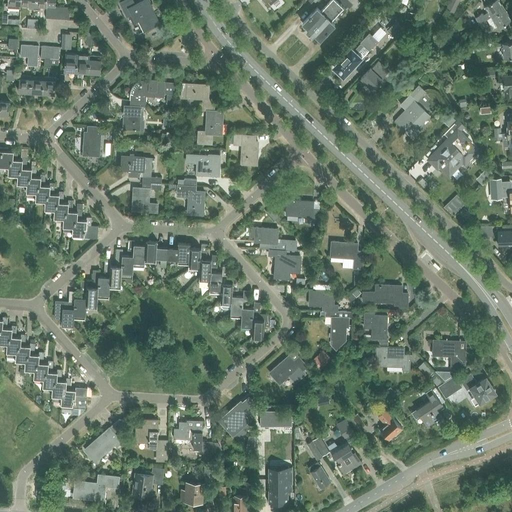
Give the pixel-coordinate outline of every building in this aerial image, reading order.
[(21,8),(21,4),(21,0),(7,0),(7,7),(21,8)] [(28,8),(33,9),(34,5),(34,0),(21,0),(21,4),(28,5),(28,8)] [(46,18),(52,18),(52,6),(55,6),(55,0),(34,0),(34,5),(33,9),(40,10),(40,6),(47,7),(46,18)] [(135,23),(139,21),(145,31),(159,24),(151,8),(152,7),(148,0),(143,0),(135,4),(132,0),(123,0),(119,2),(123,11),(127,17),(131,15),(135,23)] [(317,8),(303,23),(308,29),(309,29),(310,29),(310,30),(311,29),(314,32),(313,32),(314,33),(313,33),(314,34),(320,40),(335,25),(331,21),(344,7),(336,0),(331,0),(321,11),(317,8)] [(456,7),(459,0),(449,0),(446,8),(454,12),(456,7)] [(475,0),(471,6),(476,10),(481,3),(477,0),(475,0)] [(485,6),(488,12),(484,15),(482,13),(475,18),(479,25),(485,21),(487,20),(492,17),(505,9),(499,0),(484,0),(487,4),(485,6)] [(511,19),(505,9),(492,17),(487,20),(492,29),(497,25),(498,27),(511,19)] [(387,30),(396,38),(406,28),(397,20),(387,30)] [(485,21),(479,25),(483,30),(489,25),(485,21)] [(337,71),(340,71),(345,75),(344,76),(344,77),(378,41),(369,32),(360,42),(361,43),(354,50),(351,47),(337,62),(337,64),(335,65),(334,67),(335,70),(337,71)] [(449,34),(438,45),(440,48),(453,40),(449,34)] [(395,42),(401,50),(407,45),(400,37),(395,42)] [(476,45),(477,48),(478,51),(489,48),(487,41),(476,45)] [(511,41),(502,43),(497,43),(497,48),(503,47),(503,57),(511,56),(511,41)] [(27,66),(32,66),(33,57),(32,57),(26,57),(27,45),(21,44),(20,57),(28,57),(27,66)] [(53,58),(47,58),(41,57),(41,58),(45,58),(44,67),(50,67),(50,64),(50,58),(58,59),(59,47),(53,46),(53,58)] [(64,71),(76,71),(77,58),(78,54),(78,53),(66,52),(64,71)] [(76,71),(88,72),(90,55),(78,54),(77,58),(76,71)] [(90,55),(88,72),(101,73),(102,56),(90,55)] [(365,82),(373,89),(378,93),(383,87),(379,83),(380,83),(381,82),(381,81),(383,79),(382,78),(389,71),(378,61),(371,68),(370,68),(361,78),(362,79),(359,82),(363,85),(365,82)] [(503,82),(504,89),(504,95),(511,94),(511,74),(498,76),(498,83),(503,82)] [(18,91),(31,92),(32,79),(19,78),(18,91)] [(31,92),(42,93),(43,79),(32,79),(31,92)] [(43,79),(42,93),(55,94),(56,80),(43,79)] [(130,94),(130,100),(146,101),(146,96),(163,97),(163,93),(166,94),(166,103),(173,104),(174,82),(164,82),(142,81),(141,81),(140,81),(138,82),(137,82),(136,83),(134,84),(133,85),(132,87),(131,88),(130,90),(130,91),(130,93),(130,94)] [(203,98),(202,104),(215,105),(215,99),(208,98),(209,84),(182,83),(181,97),(203,98)] [(409,94),(417,101),(426,92),(418,85),(409,94)] [(430,116),(414,101),(408,95),(399,104),(405,110),(395,121),(413,138),(420,131),(417,129),(430,116)] [(0,114),(9,115),(10,101),(0,100),(0,114)] [(146,101),(130,100),(130,106),(125,106),(123,130),(140,131),(142,107),(146,107),(146,101)] [(215,105),(202,104),(202,110),(206,111),(205,130),(198,130),(197,143),(213,144),(213,133),(221,134),(222,116),(219,116),(217,111),(214,111),(215,105)] [(443,121),(449,126),(455,120),(449,114),(443,121)] [(471,140),(461,130),(465,126),(458,119),(454,123),(444,133),(449,138),(429,159),(434,163),(437,161),(439,159),(442,162),(439,165),(449,174),(461,162),(465,165),(478,151),(473,147),(474,146),(470,142),(471,140)] [(106,135),(107,127),(88,126),(88,131),(85,131),(84,154),(99,155),(100,134),(106,135)] [(500,133),(494,134),(495,140),(498,139),(501,139),(501,138),(503,138),(503,139),(503,146),(510,146),(510,152),(511,151),(511,132),(508,133),(507,133),(500,133)] [(163,133),(160,142),(169,145),(171,140),(169,140),(170,135),(163,133)] [(241,145),(240,163),(257,164),(258,141),(255,141),(255,136),(234,135),(233,145),(241,145)] [(163,153),(167,154),(170,152),(170,148),(167,146),(163,146),(162,150),(163,153)] [(17,157),(18,148),(15,148),(13,148),(13,151),(11,151),(8,151),(8,148),(4,148),(0,147),(0,166),(9,167),(11,167),(11,159),(13,159),(13,157),(17,157)] [(186,163),(197,163),(196,174),(219,175),(220,155),(212,154),(211,155),(187,154),(186,163)] [(122,155),(121,170),(129,170),(133,170),(132,176),(138,176),(138,175),(143,176),(142,182),(162,183),(162,177),(152,177),(153,158),(145,157),(145,156),(133,156),(130,155),(122,155)] [(27,157),(23,157),(23,160),(17,159),(17,157),(13,157),(13,159),(11,159),(11,167),(9,167),(8,175),(17,176),(20,176),(20,168),(22,168),(22,165),(26,165),(27,157)] [(20,176),(17,176),(17,184),(26,185),(29,185),(29,177),(31,177),(31,174),(36,174),(37,161),(33,160),(32,168),(26,168),(26,165),(22,165),(22,168),(20,168),(20,176)] [(41,174),(41,177),(35,177),(36,174),(31,174),(31,177),(29,177),(29,185),(26,185),(26,192),(27,192),(27,197),(36,197),(36,193),(38,193),(38,185),(41,186),(41,183),(45,183),(45,174),(41,174)] [(501,178),(491,179),(492,198),(503,198),(502,196),(506,196),(510,196),(511,212),(511,189),(510,190),(510,182),(502,183),(501,178)] [(134,187),(132,210),(157,211),(157,203),(150,202),(151,189),(161,189),(162,183),(142,182),(142,187),(134,187)] [(36,193),(36,197),(35,201),(45,202),(47,202),(48,194),(50,194),(50,191),(55,191),(55,183),(50,183),(50,186),(45,185),(45,183),(41,183),(41,186),(38,185),(38,193),(36,193)] [(178,184),(177,196),(189,197),(188,213),(203,214),(204,192),(196,191),(197,185),(184,184),(178,184)] [(59,200),(63,200),(64,191),(59,191),(59,194),(54,194),(55,191),(50,191),(50,194),(48,194),(47,202),(45,202),(44,210),(54,210),(56,210),(57,203),(59,203),(59,200)] [(444,207),(452,215),(463,203),(455,196),(444,207)] [(311,222),(311,225),(318,226),(319,209),(313,208),(313,201),(287,199),(286,215),(305,217),(305,221),(311,222)] [(73,200),(69,200),(69,203),(63,202),(63,200),(59,200),(59,203),(57,203),(56,210),(54,210),(54,218),(64,219),(64,218),(65,219),(66,211),(68,211),(68,208),(72,209),(73,200)] [(78,211),(72,211),(72,209),(68,208),(68,211),(66,211),(65,219),(64,218),(64,219),(63,231),(73,231),(73,227),(75,227),(75,219),(77,219),(77,217),(82,217),(82,203),(77,203),(77,208),(78,208),(78,211)] [(271,207),(266,211),(270,216),(275,212),(271,207)] [(82,217),(77,217),(77,219),(75,219),(75,227),(73,227),(73,231),(72,235),(84,236),(84,231),(84,228),(87,228),(87,225),(91,226),(91,217),(87,217),(87,220),(81,220),(82,217)] [(492,234),(491,225),(481,225),(481,235),(492,234)] [(251,228),(251,235),(255,236),(255,241),(262,242),(261,248),(270,248),(282,249),(285,249),(285,248),(294,249),(294,239),(277,238),(278,228),(256,227),(252,227),(251,228)] [(511,230),(498,232),(498,243),(504,243),(504,244),(511,244),(511,230)] [(134,262),(145,263),(145,262),(145,258),(145,245),(134,244),(134,240),(128,240),(128,249),(134,249),(133,255),(134,255),(133,262),(133,273),(134,262)] [(154,259),(167,259),(168,248),(157,247),(158,241),(145,241),(145,245),(145,258),(145,262),(145,263),(145,261),(154,262),(154,259)] [(354,268),(362,268),(363,251),(357,250),(358,243),(331,241),(330,256),(354,258),(354,268)] [(177,264),(189,264),(189,261),(189,260),(190,247),(190,243),(178,243),(178,248),(168,248),(167,259),(177,260),(177,264)] [(188,268),(200,269),(200,266),(200,259),(201,259),(201,254),(207,255),(207,244),(202,244),(201,248),(190,247),(189,260),(189,261),(189,264),(189,265),(188,268)] [(270,248),(269,254),(276,255),(275,277),(289,278),(289,272),(300,272),(301,256),(285,255),(285,249),(282,249),(270,248)] [(133,278),(133,273),(133,262),(134,255),(133,255),(122,255),(123,249),(117,249),(116,260),(122,260),(121,266),(122,266),(121,272),(122,272),(121,277),(133,278)] [(202,285),(210,285),(210,278),(211,271),(211,265),(217,266),(218,255),(212,254),(212,260),(201,259),(200,259),(200,266),(200,269),(199,281),(202,285)] [(121,285),(121,284),(121,283),(121,277),(122,272),(121,272),(122,266),(121,266),(110,265),(111,259),(105,259),(104,270),(110,271),(110,276),(110,283),(109,288),(122,289),(122,285),(121,285)] [(209,292),(221,293),(221,290),(221,283),(222,283),(222,278),(228,278),(228,266),(223,266),(222,272),(211,271),(210,278),(210,285),(209,292)] [(108,294),(109,294),(110,283),(110,276),(99,276),(99,269),(93,269),(92,281),(98,281),(98,287),(98,293),(97,305),(98,305),(98,297),(108,297),(108,294)] [(220,304),(231,305),(231,302),(231,295),(232,295),(232,289),(238,290),(239,278),(233,278),(233,284),(222,283),(221,283),(221,290),(221,293),(220,304)] [(97,305),(98,293),(98,287),(87,286),(87,280),(81,280),(80,291),(86,292),(86,298),(86,304),(85,315),(86,315),(86,307),(96,308),(97,305)] [(402,292),(402,285),(376,284),(376,291),(362,291),(362,302),(376,302),(376,300),(394,301),(394,305),(399,305),(399,307),(407,307),(408,293),(402,292)] [(230,316),(242,317),(242,313),(242,307),(243,307),(243,301),(249,301),(249,290),(244,290),(243,296),(232,295),(231,295),(231,302),(231,305),(230,316)] [(325,304),(325,310),(338,311),(338,305),(332,304),(333,290),(310,290),(310,304),(325,304)] [(85,315),(86,315),(85,315),(86,304),(86,298),(75,297),(75,291),(69,291),(69,302),(74,302),(74,309),(74,314),(74,326),(74,318),(85,318),(85,315)] [(347,296),(352,301),(356,297),(352,292),(347,296)] [(70,325),(74,326),(74,314),(74,309),(74,302),(69,302),(57,301),(56,319),(62,319),(62,325),(70,325)] [(241,327),(252,327),(252,325),(253,319),(253,313),(259,313),(260,302),(254,302),(254,308),(243,307),(242,307),(242,313),(242,317),(241,327)] [(352,311),(338,311),(325,310),(325,316),(332,317),(331,344),(336,350),(342,345),(342,339),(345,339),(346,327),(349,327),(349,317),(351,317),(352,311)] [(364,333),(364,341),(380,342),(388,342),(388,338),(386,338),(387,315),(376,315),(374,315),(374,311),(365,311),(364,323),(372,323),(372,327),(372,334),(364,333)] [(252,325),(252,327),(252,336),(263,337),(264,325),(270,326),(270,314),(259,313),(253,313),(253,319),(252,325)] [(7,325),(8,317),(6,317),(3,317),(3,319),(0,319),(0,335),(1,328),(3,328),(3,325),(7,325)] [(0,335),(0,343),(7,344),(9,344),(10,337),(12,337),(12,334),(16,335),(17,326),(13,325),(12,328),(7,328),(7,325),(3,325),(3,328),(1,328),(0,335)] [(7,344),(6,357),(16,358),(17,353),(19,353),(19,345),(21,346),(21,343),(25,343),(26,334),(22,334),(21,337),(16,337),(16,335),(12,334),(12,337),(10,337),(9,344),(7,344)] [(433,340),(433,356),(451,356),(450,368),(460,368),(460,364),(463,367),(465,365),(465,354),(465,348),(456,348),(457,340),(433,340)] [(375,345),(374,360),(380,360),(380,365),(402,366),(402,369),(409,370),(410,353),(404,353),(404,347),(388,347),(388,342),(380,342),(379,345),(375,345)] [(34,343),(31,343),(31,346),(26,345),(25,345),(25,343),(21,343),(21,346),(19,345),(19,353),(17,353),(16,358),(16,361),(26,362),(28,362),(28,354),(31,354),(31,352),(34,352),(34,343)] [(310,360),(319,370),(331,359),(322,349),(310,360)] [(40,354),(37,354),(34,354),(34,352),(31,352),(31,354),(28,354),(28,362),(26,362),(25,369),(25,370),(26,370),(34,370),(37,371),(37,363),(39,363),(40,360),(43,361),(44,352),(40,351),(40,354)] [(294,360),(289,355),(269,373),(279,385),(289,376),(295,383),(306,373),(304,370),(308,366),(299,356),(298,357),(294,360)] [(34,370),(34,378),(44,379),(46,379),(46,371),(48,372),(49,369),(52,369),(53,361),(48,360),(48,363),(47,363),(43,363),(43,361),(40,360),(39,363),(37,363),(37,371),(34,370)] [(418,366),(426,375),(432,370),(423,361),(418,366)] [(61,378),(62,369),(58,369),(58,372),(52,371),(52,369),(49,369),(48,372),(46,371),(46,379),(44,379),(43,387),(51,388),(53,388),(54,380),(56,380),(56,377),(61,378)] [(486,377),(478,382),(471,373),(460,380),(467,390),(470,388),(475,396),(471,398),(475,405),(480,402),(496,392),(486,377)] [(437,384),(442,381),(436,374),(431,378),(437,384)] [(438,386),(440,389),(446,398),(462,387),(455,375),(447,380),(438,386)] [(53,388),(51,388),(51,396),(52,396),(51,401),(60,401),(60,404),(61,404),(62,396),(64,396),(64,393),(65,393),(65,392),(63,392),(63,389),(66,389),(66,386),(71,387),(71,378),(68,378),(67,378),(67,381),(61,380),(61,378),(56,377),(56,380),(54,380),(53,388)] [(86,396),(87,387),(80,387),(79,387),(76,386),(76,389),(70,389),(71,387),(66,386),(66,389),(63,389),(63,392),(65,392),(65,393),(64,393),(64,396),(62,396),(61,404),(72,405),(72,407),(73,407),(73,405),(73,402),(74,402),(74,401),(74,400),(73,400),(73,398),(75,398),(76,395),(78,395),(86,396)] [(390,387),(385,390),(392,401),(397,397),(390,387)] [(416,409),(411,412),(415,418),(420,415),(427,426),(442,416),(439,411),(438,410),(436,407),(442,403),(432,390),(431,388),(425,392),(426,394),(431,400),(416,409)] [(221,418),(222,420),(221,421),(232,434),(252,416),(252,399),(249,396),(239,405),(238,403),(221,418)] [(383,397),(378,401),(383,407),(385,409),(390,406),(383,397)] [(385,424),(379,429),(388,439),(394,434),(395,435),(402,428),(385,409),(378,416),(385,424)] [(292,410),(260,410),(260,426),(292,426),(292,410)] [(357,412),(347,419),(354,431),(365,424),(357,412)] [(135,442),(149,442),(149,447),(157,448),(157,460),(164,461),(165,459),(167,459),(168,439),(158,439),(158,427),(158,419),(142,418),(142,427),(135,427),(135,442)] [(346,418),(336,424),(337,425),(344,437),(345,436),(353,431),(354,431),(347,419),(346,418)] [(109,426),(84,448),(85,449),(95,460),(115,443),(116,445),(121,441),(121,442),(125,442),(126,419),(113,430),(109,426)] [(201,452),(212,453),(212,442),(212,441),(202,440),(203,420),(187,420),(186,428),(184,428),(183,439),(193,439),(193,449),(202,449),(201,452)] [(319,435),(312,440),(316,447),(320,452),(322,456),(329,451),(319,435)] [(316,447),(312,440),(309,436),(303,439),(310,450),(317,460),(323,457),(322,456),(321,454),(320,452),(316,447)] [(212,442),(212,453),(223,452),(218,442),(212,442)] [(334,442),(329,445),(333,452),(345,471),(360,461),(350,445),(348,442),(338,448),(337,446),(334,442)] [(308,467),(310,471),(320,487),(331,481),(318,460),(308,467)] [(214,465),(204,465),(204,478),(215,478),(214,465)] [(266,507),(286,507),(286,494),(290,494),(290,483),(286,483),(287,467),(267,467),(266,507)] [(145,471),(145,474),(136,473),(134,493),(150,495),(151,482),(162,483),(164,469),(153,468),(152,472),(145,471)] [(122,483),(123,477),(99,475),(98,483),(76,481),(74,496),(103,499),(105,485),(117,486),(118,483),(122,483)] [(187,481),(187,489),(181,488),(180,500),(203,502),(204,482),(187,481)] [(246,481),(246,493),(254,493),(254,481),(246,481)] [(250,511),(251,504),(246,504),(246,495),(234,495),(234,511),(250,511)]
